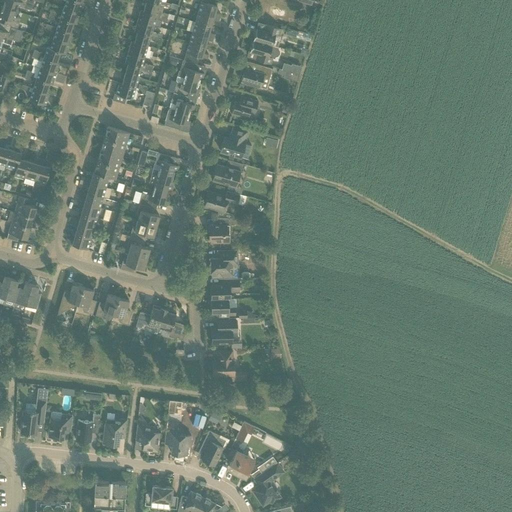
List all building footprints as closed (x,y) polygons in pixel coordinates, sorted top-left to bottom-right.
[(3,0),(4,0),(2,6),(16,11),(18,6),(24,8),(30,9),(33,0),(3,0)] [(63,0),(66,1),(63,7),(79,13),(83,2),(80,1),(75,0),(63,0)] [(146,1),(143,10),(167,18),(168,14),(157,11),(159,4),(146,0),(146,1)] [(198,11),(219,18),(220,14),(214,12),(216,5),(201,1),(198,11)] [(16,11),(2,6),(0,12),(0,11),(0,16),(6,18),(4,24),(16,28),(17,29),(20,18),(15,16),(16,11)] [(79,13),(63,7),(60,17),(76,23),(79,13)] [(167,18),(143,10),(140,10),(137,20),(153,25),(155,18),(166,21),(167,18)] [(198,11),(195,21),(210,26),(212,19),(218,21),(219,18),(198,11)] [(60,17),(56,28),(72,33),(69,32),(73,22),(76,23),(60,17)] [(153,25),(137,20),(134,31),(137,32),(150,36),(151,32),(153,25)] [(210,26),(195,21),(192,32),(213,38),(214,34),(208,33),(210,26)] [(0,40),(11,44),(16,28),(4,24),(0,23),(0,40)] [(281,36),(279,36),(281,29),(265,24),(263,30),(256,28),(252,39),(278,47),(281,36)] [(72,33),(56,28),(53,38),(69,43),(72,33)] [(137,32),(134,42),(147,46),(149,39),(150,36),(137,32)] [(192,32),(189,42),(204,46),(206,40),(212,41),(213,38),(192,32)] [(49,48),(60,52),(59,52),(65,54),(69,43),(53,38),(49,48)] [(278,47),(252,39),(249,51),(256,53),(254,59),(270,64),(272,58),(274,58),(275,57),(277,56),(278,55),(279,53),(279,51),(278,49),(277,49),(278,47)] [(131,41),(128,51),(144,56),(146,50),(151,51),(157,53),(158,49),(147,46),(134,42),(131,41)] [(204,46),(189,42),(186,52),(207,59),(208,54),(202,53),(204,46)] [(46,47),(43,57),(56,62),(59,52),(60,52),(49,48),(47,47),(46,47)] [(144,56),(128,51),(125,62),(128,63),(141,67),(144,56)] [(56,62),(43,57),(39,68),(55,73),(59,63),(56,62)] [(184,78),(198,82),(200,76),(202,77),(203,72),(194,70),(196,64),(182,60),(179,70),(185,72),(184,78)] [(266,89),(269,79),(272,68),(249,61),(247,68),(244,67),(240,81),(266,89)] [(128,63),(125,73),(138,77),(141,67),(128,63)] [(39,68),(36,78),(49,82),(49,83),(52,84),(52,83),(55,73),(39,68)] [(279,68),(277,73),(283,75),(282,78),(297,82),(297,80),(299,74),(289,71),(285,70),(282,69),(279,68)] [(125,73),(122,83),(135,87),(138,77),(125,73)] [(0,93),(4,95),(10,76),(2,74),(1,77),(0,76),(0,93)] [(36,78),(32,88),(48,94),(48,93),(46,92),(49,83),(36,78)] [(198,82),(184,78),(182,83),(176,81),(173,92),(187,96),(188,90),(197,93),(198,88),(196,88),(198,82)] [(122,83),(119,82),(116,93),(132,98),(135,87),(122,83)] [(48,94),(32,88),(29,99),(45,104),(48,94)] [(138,88),(137,91),(145,94),(144,94),(145,94),(143,104),(150,106),(154,93),(146,90),(138,88)] [(187,96),(173,92),(170,102),(176,104),(174,110),(189,114),(190,108),(192,109),(194,104),(185,102),(187,96)] [(258,101),(240,96),(239,102),(234,101),(231,113),(247,118),(249,111),(254,113),(258,101)] [(168,108),(164,124),(177,128),(179,122),(188,124),(189,120),(187,120),(189,114),(174,110),(168,108)] [(93,172),(108,177),(115,179),(129,133),(107,126),(94,172),(93,172)] [(251,145),(244,143),(245,140),(244,139),(246,132),(233,128),(231,135),(229,135),(228,138),(224,137),(220,151),(240,157),(247,159),(251,145)] [(266,137),(264,145),(276,148),(278,140),(266,137)] [(5,142),(2,141),(0,145),(0,163),(5,165),(10,149),(4,147),(5,142)] [(10,149),(5,165),(16,168),(22,147),(18,146),(17,151),(10,149)] [(147,154),(147,152),(141,150),(137,164),(143,166),(147,154)] [(16,168),(14,174),(24,177),(29,161),(22,159),(24,153),(20,152),(16,168)] [(159,170),(173,175),(175,169),(177,169),(178,165),(169,162),(171,156),(157,153),(154,163),(160,165),(159,170)] [(35,163),(29,161),(24,177),(34,180),(40,158),(37,157),(35,163)] [(40,158),(34,180),(45,183),(50,167),(43,165),(44,159),(40,158)] [(242,164),(228,159),(225,166),(216,163),(211,180),(235,187),(242,164)] [(151,174),(150,178),(172,185),(173,181),(171,180),(173,175),(159,170),(157,176),(151,174)] [(84,181),(84,182),(105,188),(108,177),(93,172),(91,179),(85,177),(84,181)] [(137,185),(139,179),(133,177),(131,184),(137,185)] [(172,185),(150,178),(148,183),(154,184),(153,190),(167,194),(169,188),(171,189),(172,185)] [(105,188),(84,182),(83,184),(89,186),(86,193),(102,198),(105,188)] [(167,194),(153,190),(151,195),(141,193),(138,203),(139,203),(154,208),(156,208),(157,202),(166,205),(167,200),(166,200),(167,194)] [(208,191),(204,206),(218,210),(224,212),(227,201),(236,204),(237,203),(242,205),(244,204),(246,196),(239,194),(227,190),(225,196),(208,191)] [(79,198),(78,201),(99,208),(102,198),(86,193),(85,199),(79,198)] [(14,212),(33,217),(36,206),(28,204),(29,199),(19,196),(14,212)] [(99,208),(78,201),(77,205),(83,207),(81,213),(96,218),(99,208)] [(154,208),(139,203),(136,213),(139,214),(137,220),(156,226),(159,215),(150,213),(151,207),(154,208)] [(14,212),(10,211),(7,221),(11,222),(30,228),(33,217),(14,212)] [(110,211),(107,221),(112,222),(115,212),(110,211)] [(96,218),(81,213),(79,220),(73,218),(72,222),(93,228),(96,218)] [(234,218),(217,217),(218,224),(208,225),(209,240),(217,240),(217,242),(229,242),(228,225),(234,224),(234,218)] [(132,226),(129,236),(144,240),(146,234),(153,236),(156,226),(137,220),(135,227),(132,226)] [(11,222),(8,233),(26,238),(30,228),(11,222)] [(93,228),(72,222),(71,225),(77,227),(75,233),(90,238),(93,228)] [(90,238),(75,233),(73,240),(67,238),(66,242),(87,249),(90,238)] [(144,240),(129,236),(127,246),(129,247),(128,253),(146,259),(149,248),(143,246),(144,240)] [(209,259),(208,260),(208,264),(209,265),(210,273),(211,273),(211,278),(238,277),(237,265),(237,250),(221,250),(217,250),(217,257),(209,258),(209,259)] [(146,259),(128,253),(126,259),(123,259),(120,269),(135,273),(136,267),(143,269),(146,259)] [(0,280),(0,296),(5,298),(11,278),(4,276),(2,281),(0,280)] [(17,280),(11,278),(5,298),(10,300),(8,306),(13,307),(19,286),(16,285),(17,280)] [(210,299),(230,298),(230,291),(239,291),(239,278),(222,278),(222,284),(210,285),(210,299)] [(19,286),(13,307),(24,310),(24,309),(25,304),(31,284),(24,282),(23,287),(19,286)] [(78,303),(82,286),(72,283),(68,295),(63,293),(59,304),(68,307),(71,305),(72,302),(78,303)] [(31,284),(25,304),(24,309),(35,312),(36,307),(40,292),(37,291),(38,286),(31,284)] [(93,290),(82,286),(78,303),(83,305),(82,308),(84,311),(92,314),(95,303),(90,301),(93,290)] [(98,304),(95,315),(101,317),(102,318),(108,320),(111,318),(113,313),(113,314),(118,297),(107,294),(105,303),(104,305),(98,304)] [(129,300),(118,297),(113,314),(118,315),(117,319),(119,322),(128,324),(131,313),(125,311),(129,300)] [(230,298),(210,299),(210,300),(208,300),(209,311),(211,311),(211,313),(218,312),(218,316),(228,316),(228,315),(235,315),(235,307),(228,308),(228,298),(230,298)] [(156,334),(158,327),(163,308),(153,305),(150,315),(140,312),(135,326),(148,330),(154,333),(156,334)] [(163,308),(158,327),(170,330),(169,333),(171,337),(184,340),(184,325),(173,321),(176,312),(163,308)] [(272,319),(266,321),(267,328),(274,326),(272,319)] [(214,328),(211,328),(211,332),(212,343),(231,342),(232,342),(232,341),(231,332),(236,332),(236,320),(217,320),(217,328),(214,328)] [(280,348),(271,349),(271,358),(280,357),(280,348)] [(234,373),(233,360),(232,360),(232,350),(218,351),(218,361),(212,361),(212,375),(231,375),(232,381),(246,381),(245,372),(234,373)] [(23,410),(21,433),(35,434),(35,431),(36,430),(36,422),(43,423),(45,413),(46,400),(47,389),(38,388),(36,399),(35,412),(33,411),(23,410)] [(85,391),(84,398),(100,400),(101,393),(85,391)] [(182,401),(169,400),(167,414),(180,416),(182,401)] [(49,426),(48,436),(50,436),(50,438),(56,439),(56,437),(63,438),(64,430),(70,430),(71,421),(72,415),(62,413),(60,412),(52,411),(51,412),(50,418),(49,426)] [(78,419),(76,429),(75,439),(90,441),(91,432),(98,433),(100,414),(93,413),(92,421),(78,419)] [(106,418),(105,423),(102,444),(111,445),(112,443),(117,444),(118,436),(125,437),(127,420),(114,418),(114,419),(106,418)] [(243,421),(235,438),(242,441),(247,431),(250,433),(254,426),(243,421)] [(153,426),(137,425),(136,434),(138,434),(138,440),(143,441),(142,449),(157,451),(158,441),(159,433),(152,432),(153,426)] [(166,428),(164,443),(171,444),(171,446),(170,452),(173,452),(176,453),(176,454),(186,455),(187,446),(189,446),(191,435),(178,434),(178,429),(166,428)] [(225,440),(219,437),(220,435),(209,430),(201,445),(207,448),(202,459),(213,465),(225,440)] [(236,449),(233,454),(229,463),(233,466),(231,471),(244,478),(249,469),(254,458),(236,449)] [(266,470),(262,473),(261,473),(254,479),(258,485),(253,488),(256,492),(255,494),(263,505),(270,500),(272,503),(280,497),(269,481),(283,472),(277,463),(266,470)] [(262,464),(257,467),(258,469),(261,473),(262,473),(266,470),(262,464)] [(108,481),(104,480),(94,480),(93,507),(94,507),(94,506),(101,507),(116,508),(116,507),(123,508),(124,508),(125,481),(115,481),(111,481),(111,483),(108,483),(108,481)] [(151,493),(145,492),(144,505),(150,505),(151,500),(170,502),(169,507),(176,508),(177,496),(171,495),(172,487),(152,485),(151,493)] [(178,505),(176,511),(187,511),(188,511),(189,511),(194,511),(203,497),(201,496),(200,494),(196,492),(195,493),(190,491),(187,497),(185,496),(181,495),(178,505)] [(203,497),(194,511),(215,511),(215,510),(212,509),(213,508),(215,503),(210,501),(210,499),(206,497),(204,498),(203,497)] [(69,511),(70,501),(64,500),(64,503),(40,502),(40,499),(35,499),(34,511),(69,511)] [(309,500),(294,504),(295,510),(310,506),(309,500)]
